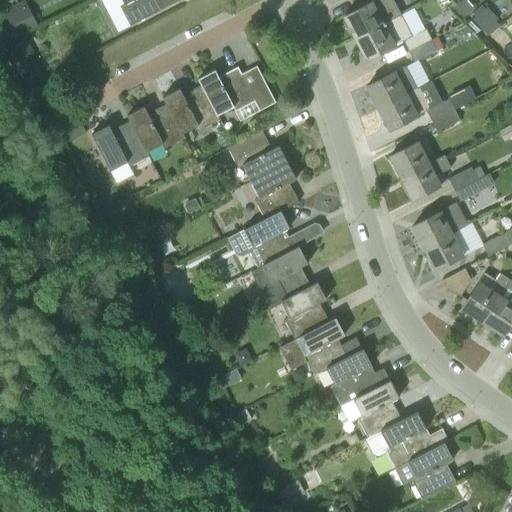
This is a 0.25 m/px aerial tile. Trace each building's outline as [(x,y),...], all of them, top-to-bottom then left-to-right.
[(122,0),(124,3),(120,5),(130,26),(179,0),(122,0)] [(374,0),(344,16),(355,38),(401,14),(393,0),(374,0)] [(463,18),(475,9),(467,0),(461,0),(453,7),(463,18)] [(0,37),(3,45),(31,30),(18,4),(0,13),(0,37)] [(483,31),(494,22),(483,10),(473,19),(483,31)] [(403,40),(409,50),(432,39),(427,29),(412,36),(401,14),(355,38),(367,60),(403,40)] [(21,65),(36,57),(26,39),(11,47),(21,65)] [(437,50),(432,39),(409,50),(415,62),(437,50)] [(202,85),(216,115),(232,106),(234,111),(254,101),(259,111),(275,103),(257,66),(242,73),(238,66),(225,73),(228,78),(221,81),(216,69),(198,78),(202,85)] [(367,86),(378,108),(417,88),(406,66),(367,86)] [(162,96),(181,133),(197,125),(199,129),(219,119),(216,115),(202,85),(189,91),(192,96),(185,99),(180,87),(162,96)] [(417,88),(378,108),(389,129),(426,110),(428,109),(417,88)] [(184,138),(181,133),(162,96),(165,104),(154,109),(156,114),(150,117),(144,106),(127,115),(131,122),(146,151),(161,143),(164,148),(184,138)] [(449,99),(428,109),(426,110),(432,121),(455,109),(449,99)] [(460,120),(455,109),(432,121),(437,131),(460,120)] [(80,120),(60,131),(66,143),(86,133),(84,129),(81,130),(78,125),(81,123),(80,120)] [(504,140),(511,136),(511,121),(498,128),(504,140)] [(128,167),(149,156),(146,151),(131,122),(120,127),(122,132),(114,136),(109,124),(92,133),(110,170),(126,162),(128,167)] [(251,181),(288,162),(279,145),(259,155),(256,150),(269,142),(262,130),(227,147),(238,167),(242,165),(251,181)] [(390,155),(401,177),(429,163),(417,141),(390,155)] [(445,155),(429,163),(401,177),(412,199),(440,185),(435,176),(451,168),(445,155)] [(296,179),(288,162),(251,181),(259,197),(254,199),(264,219),(281,211),(299,202),(292,189),(287,192),(284,185),(296,179)] [(455,191),(477,179),(471,167),(449,178),(455,191)] [(455,191),(460,201),(492,184),(487,174),(477,179),(455,191)] [(195,198),(183,204),(189,214),(200,208),(195,198)] [(124,206),(123,205),(120,199),(114,203),(116,208),(117,210),(124,206)] [(413,225),(424,248),(452,233),(454,232),(468,225),(457,203),(413,225)] [(257,267),(261,265),(292,249),(299,245),(302,244),(296,232),(281,240),(278,233),(289,227),(281,211),(264,219),(244,229),(254,250),(250,252),(257,267)] [(489,255),(511,242),(511,228),(483,244),(489,255)] [(465,254),(454,232),(452,233),(424,248),(435,269),(465,254)] [(280,300),(310,285),(304,273),(299,275),(296,269),(308,263),(299,245),(292,249),(261,265),(270,281),(266,283),(276,302),(280,300)] [(177,264),(163,271),(173,291),(188,284),(177,264)] [(461,295),(471,279),(465,268),(443,279),(449,290),(461,295)] [(462,308),(482,321),(499,295),(509,280),(499,274),(495,280),(485,273),(462,308)] [(499,295),(482,321),(503,335),(511,320),(511,303),(511,300),(511,281),(509,280),(499,295)] [(317,281),(310,285),(280,300),(288,317),(284,319),(294,338),(328,321),(323,309),(316,312),(313,306),(326,299),(317,281)] [(363,348),(357,337),(334,349),(331,341),(345,334),(336,317),(328,321),(294,338),(279,346),(290,369),(306,361),(313,374),(363,348)] [(199,341),(204,350),(219,342),(215,333),(199,341)] [(374,375),(370,366),(372,365),(363,348),(313,374),(313,375),(326,368),(334,382),(330,385),(340,405),(353,398),(374,388),(377,386),(389,380),(383,370),(374,375)] [(217,378),(222,388),(241,379),(236,369),(217,378)] [(399,397),(390,379),(389,380),(377,386),(374,388),(353,398),(361,414),(357,416),(367,436),(380,429),(401,419),(404,417),(398,404),(391,408),(388,402),(399,397)] [(247,408),(237,413),(242,422),(244,421),(251,418),(247,408)] [(428,450),(444,442),(448,440),(442,428),(424,437),(421,430),(426,428),(417,410),(404,417),(401,419),(380,429),(367,436),(364,437),(373,455),(376,453),(377,455),(386,451),(394,467),(395,467),(407,461),(428,450)] [(348,439),(351,445),(358,441),(355,436),(348,439)] [(416,478),(412,480),(422,500),(456,482),(449,469),(445,471),(442,465),(453,459),(444,442),(428,450),(407,461),(416,478)] [(281,491),(277,493),(282,503),(286,501),(288,504),(306,493),(298,480),(280,490),(281,491)] [(362,498),(358,490),(350,494),(354,502),(362,498)] [(473,511),(469,503),(451,511),(473,511)]
